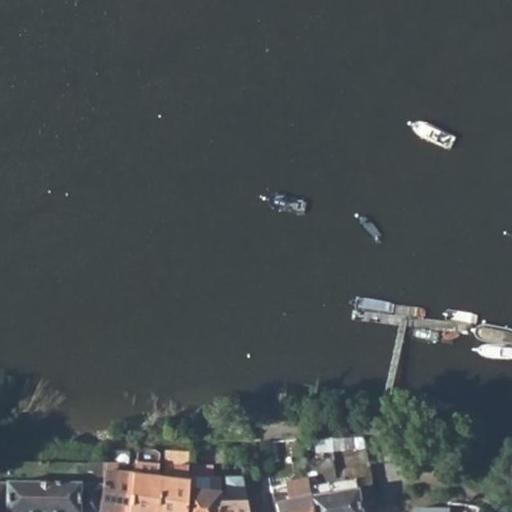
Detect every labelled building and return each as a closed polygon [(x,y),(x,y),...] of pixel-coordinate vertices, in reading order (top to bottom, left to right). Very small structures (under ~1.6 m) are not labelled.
[(93,474),(92,482),(0,479),(0,511),(98,511),(106,464),(89,464),(88,473),(93,474)] [(98,511),(126,511),(132,476),(115,474),(117,464),(106,464),(98,511)] [(132,476),(126,511),(155,511),(158,480),(145,478),(147,466),(134,465),(132,476)] [(159,466),(147,466),(145,478),(158,480),(159,466)] [(159,466),(158,480),(169,481),(172,467),(159,466)] [(182,511),(185,477),(186,467),(172,467),(169,481),(158,480),(155,511),(182,511)] [(185,477),(182,511),(216,511),(217,493),(218,478),(206,477),(205,492),(193,492),(193,477),(185,477)] [(193,492),(205,492),(206,477),(193,477),(193,492)] [(223,478),(222,493),(217,493),(216,511),(244,511),(238,478),(223,478)] [(314,511),(309,486),(307,479),(290,482),(284,483),(287,501),(273,504),(274,511),(314,511)] [(356,491),(329,495),(327,484),(309,486),(314,511),(358,511),(358,507),(357,498),(356,491)] [(373,495),(357,498),(358,507),(374,503),(373,500),(373,495)]
